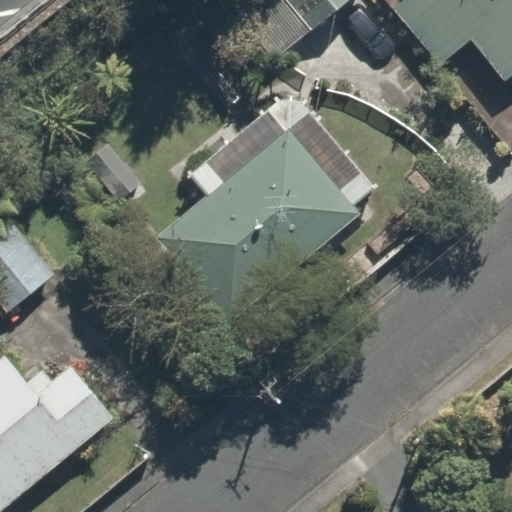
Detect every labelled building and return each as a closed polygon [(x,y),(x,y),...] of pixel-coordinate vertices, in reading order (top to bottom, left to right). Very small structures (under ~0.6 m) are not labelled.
[(360,0),(295,0),(331,33),(360,0)] [(511,0),(419,0),(398,20),(446,72),(481,41),(511,75),(511,0)] [(218,199),(164,247),(230,322),(388,182),(300,83),(196,175),(218,199)] [(114,146),(85,169),(121,214),(150,191),(114,146)] [(9,200),(0,208),(0,298),(12,311),(66,258),(9,200)] [(15,355),(0,367),(0,511),(3,511),(125,416),(84,364),(60,383),(52,372),(38,383),(15,355)]
